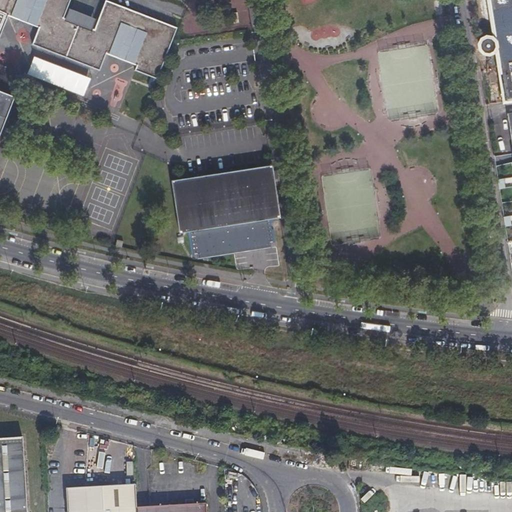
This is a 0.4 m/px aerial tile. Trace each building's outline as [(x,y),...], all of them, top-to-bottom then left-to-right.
[(0,0),(0,34),(8,14),(39,26),(32,42),(99,69),(106,52),(137,65),(135,69),(156,77),(176,28),(106,0),(105,0),(94,29),(63,16),(69,0),(0,0)] [(497,46),(498,46),(502,75),(503,81),(506,99),(511,98),(511,0),(490,0),(497,40),(496,40),(492,37),(488,36),(483,38),(481,43),(482,48),(485,52),(490,53),(494,50),(497,46)] [(83,96),(90,77),(33,55),(26,74),(83,96)] [(120,99),(126,82),(118,80),(112,96),(120,99)] [(0,130),(14,96),(0,90),(0,130)] [(187,228),(190,253),(275,242),(271,216),(279,215),(272,164),(171,178),(178,229),(187,228)] [(0,511),(29,511),(25,438),(0,439),(0,511)] [(202,511),(203,507),(134,510),(132,485),(64,489),(65,511),(202,511)]
